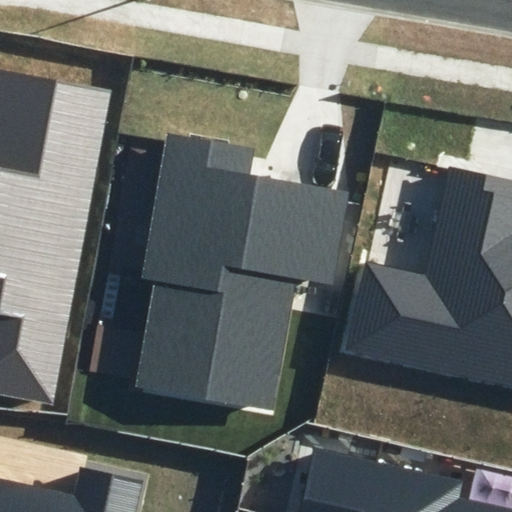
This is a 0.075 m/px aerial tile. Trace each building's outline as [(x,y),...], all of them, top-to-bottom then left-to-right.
[(0,389),(50,399),(106,95),(2,75),(0,85),(0,389)] [(138,383),(275,408),(298,278),(333,285),(351,191),(252,173),(257,146),(168,130),(141,275),(157,278),(138,383)] [(344,348),(511,384),(511,179),(448,165),(425,270),(364,256),(344,348)] [(511,511),(511,509),(458,497),(462,481),(317,447),(301,511),(511,511)] [(0,511),(133,511),(141,482),(82,469),(76,496),(0,479),(0,511)]
